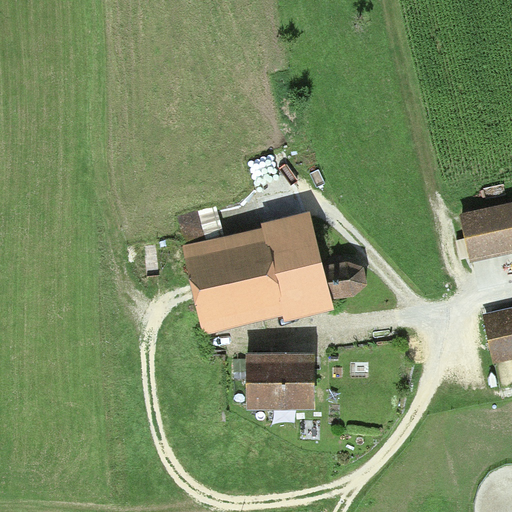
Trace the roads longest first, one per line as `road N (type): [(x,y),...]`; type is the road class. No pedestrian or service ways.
road 1 (track): [(188,287),(148,312),(142,388),(191,488),(230,508),(284,508),(349,491),(391,454),(427,395),(430,319),(340,221),(319,211)]
road 2 (track): [(148,312),(126,258),(117,200),(116,0)]
road 3 (track): [(464,303),(387,0)]
